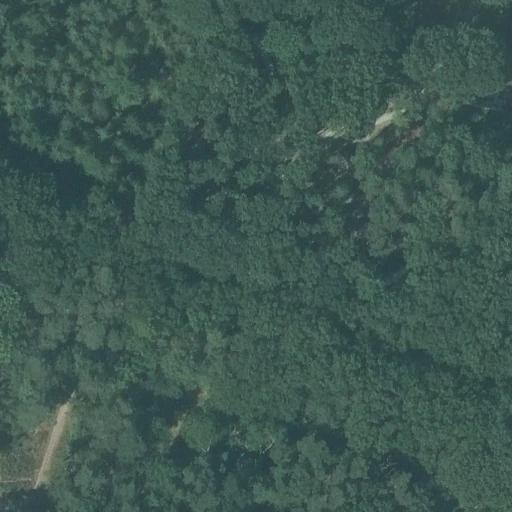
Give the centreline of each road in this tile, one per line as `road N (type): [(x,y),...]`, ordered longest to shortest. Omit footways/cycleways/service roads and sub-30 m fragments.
road 1 (unknown): [(0,207),(140,256),(165,253),(181,272),(511,386)]
road 2 (unknown): [(165,253),(151,379),(123,465),(120,511)]
